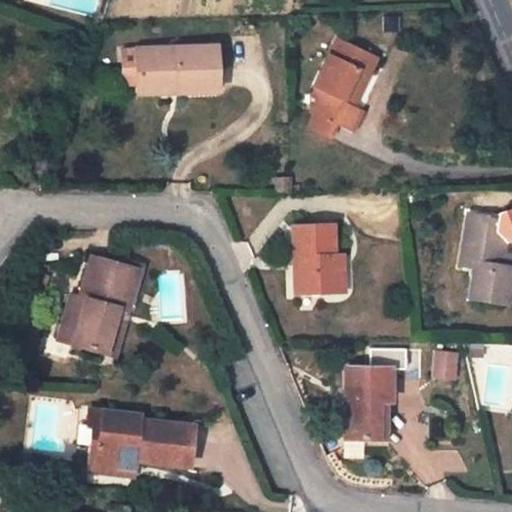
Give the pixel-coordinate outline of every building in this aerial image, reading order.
[(381,58),(343,38),(318,86),(326,90),(321,99),(314,112),(319,114),(314,127),(334,138),(340,125),(356,134),(362,121),(366,111),(357,106),(381,58)] [(129,82),(143,82),(182,81),(182,91),(222,91),(222,45),(129,46),(129,82)] [(143,92),(182,91),(182,81),(143,82),(143,92)] [(472,202),(465,242),(480,245),(477,259),(473,286),(508,293),(511,271),(511,247),(504,245),(507,226),(500,224),(504,208),(472,202)] [(511,209),(504,208),(500,224),(507,226),(511,209)] [(333,228),(292,229),(291,294),(332,295),(332,257),(333,228)] [(462,256),(477,259),(480,245),(465,242),(462,256)] [(144,271),(96,255),(83,293),(73,290),(58,337),(106,352),(119,311),(130,314),(144,271)] [(340,257),(332,257),(332,295),(340,295),(340,257)] [(117,355),(130,314),(119,311),(106,352),(117,355)] [(444,338),(431,336),(429,358),(442,360),(444,338)] [(398,352),(353,348),(348,420),(382,422),(385,383),(396,384),(398,352)] [(393,423),(396,384),(385,383),(382,422),(393,423)] [(97,445),(94,463),(136,468),(138,454),(151,456),(151,461),(193,467),(198,428),(144,421),(145,415),(95,409),(93,425),(106,427),(104,445),(97,445)] [(135,477),(136,468),(94,463),(93,472),(135,477)] [(98,511),(101,495),(58,490),(54,511),(98,511)]
